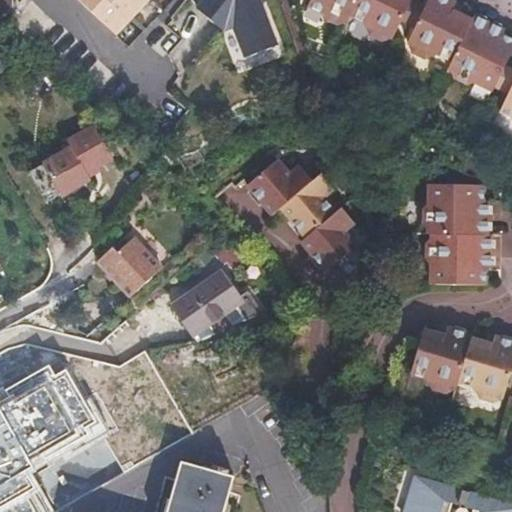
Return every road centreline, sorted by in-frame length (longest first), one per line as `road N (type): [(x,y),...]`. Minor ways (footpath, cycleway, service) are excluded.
road 1 (residential): [(339,500),(384,338),(425,305),(511,297),(508,213)]
road 2 (residential): [(339,500),(312,401),(308,317),(296,275),(277,248),(203,187)]
